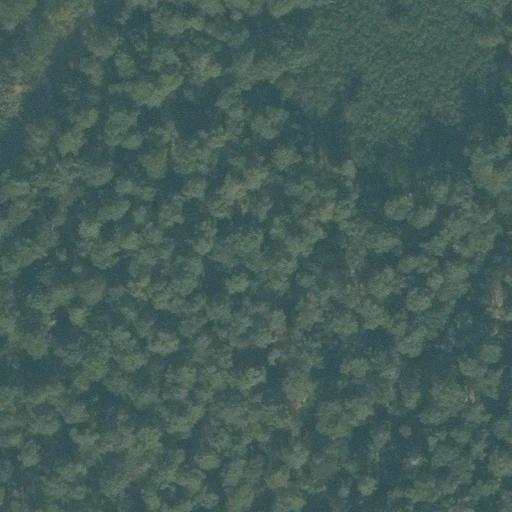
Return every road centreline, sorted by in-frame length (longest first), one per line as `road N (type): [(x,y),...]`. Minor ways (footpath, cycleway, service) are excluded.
road 1 (track): [(289,511),(511,205)]
road 2 (secondary): [(0,153),(109,0)]
